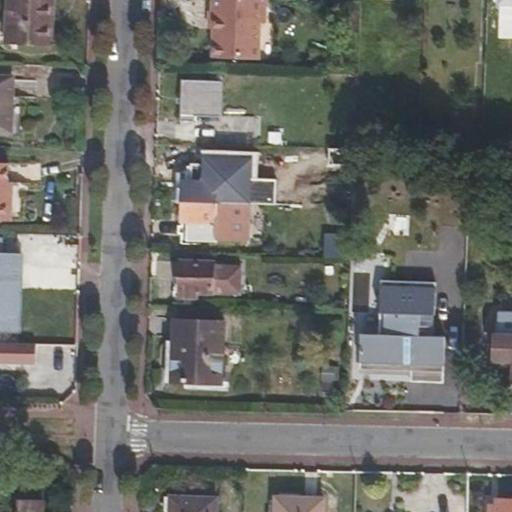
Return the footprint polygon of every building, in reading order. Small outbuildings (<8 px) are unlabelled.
[(44,0),(2,0),(0,42),(48,44),(49,17),(43,16),(44,0)] [(264,0),(212,0),(212,10),(210,10),(209,27),(212,27),(211,56),(258,58),(259,21),(264,21),(264,0)] [(12,76),(0,75),(0,130),(10,131),(12,76)] [(223,81),(182,80),(181,120),(195,120),(194,114),(221,115),(223,81)] [(483,137),(482,152),(507,153),(507,138),(483,137)] [(511,152),(507,153),(482,152),(482,166),(511,167),(511,152)] [(0,219),(8,219),(9,199),(4,199),(4,182),(5,162),(0,161),(0,219)] [(250,203),(183,202),(181,239),(249,240),(250,203)] [(41,258),(73,259),(74,234),(42,233),(41,258)] [(0,255),(0,327),(15,328),(18,257),(0,255)] [(212,260),(181,259),(180,295),(197,295),(196,291),(211,290),(212,264),(212,260)] [(239,264),(212,264),(211,290),(238,291),(239,264)] [(357,380),(442,382),(443,333),(418,332),(418,311),(435,311),(436,280),(379,279),(378,329),(358,329),(357,380)] [(173,318),(170,380),(221,382),(223,320),(173,318)] [(511,334),(493,334),(493,359),(510,360),(511,378),(511,377),(511,334)] [(42,511),(44,486),(17,485),(16,501),(20,501),(19,511),(42,511)] [(216,511),(217,497),(169,496),(168,511),(216,511)] [(319,511),(320,497),(275,496),(274,511),(319,511)] [(511,511),(511,500),(498,500),(497,511),(511,511)]
